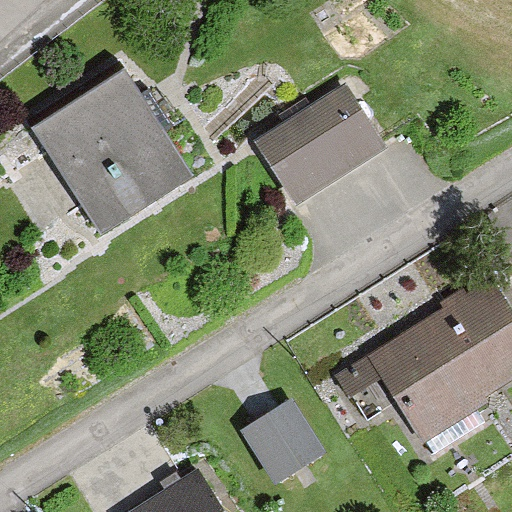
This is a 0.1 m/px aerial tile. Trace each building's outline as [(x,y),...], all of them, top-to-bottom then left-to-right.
[(124,63),(30,123),(101,236),(196,177),(124,63)] [(350,88),(254,150),(296,215),(392,153),(350,88)] [(511,302),(499,282),(375,363),(431,449),(511,396),(511,302)] [(290,396),(238,425),(272,485),(324,456),(290,396)] [(227,511),(206,477),(149,511),(227,511)]
